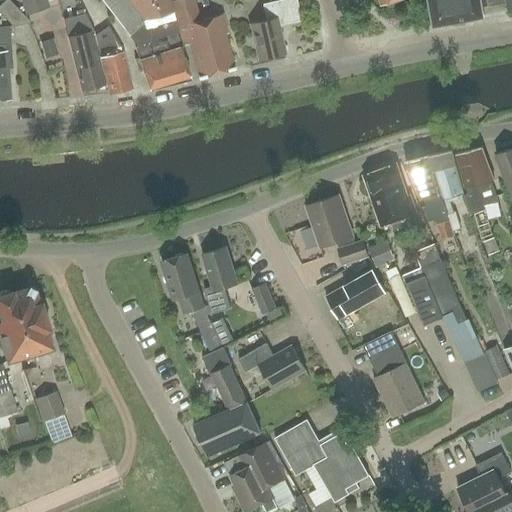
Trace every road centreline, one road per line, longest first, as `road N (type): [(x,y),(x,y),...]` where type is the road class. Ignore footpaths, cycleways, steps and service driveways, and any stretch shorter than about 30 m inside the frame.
road 1 (residential): [(0,128),(159,111),(347,65)]
road 2 (residential): [(395,463),(249,208)]
road 3 (residential): [(213,511),(99,295),(86,252)]
road 4 (residential): [(511,130),(414,146),(249,208)]
road 5 (residential): [(249,208),(147,244),(86,252)]
road 6 (residential): [(347,65),(511,36)]
road 7 (residential): [(395,463),(511,399)]
